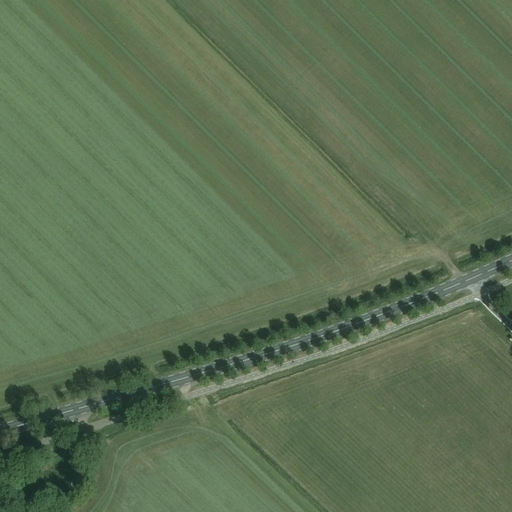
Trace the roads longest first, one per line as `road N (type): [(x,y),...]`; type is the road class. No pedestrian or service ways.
road 1 (primary): [(0,430),(302,342),(467,279)]
road 2 (unclassified): [(185,395),(0,454)]
